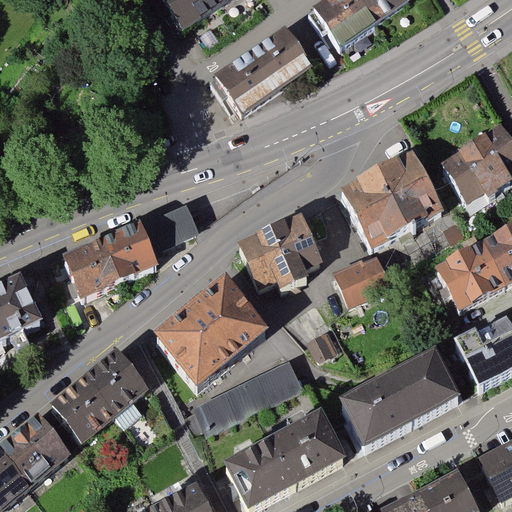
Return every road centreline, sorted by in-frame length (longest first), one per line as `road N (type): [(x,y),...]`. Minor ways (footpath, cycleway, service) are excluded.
road 1 (residential): [(0,423),(243,228),(320,184),(337,162),(338,121)]
road 2 (track): [(511,310),(376,381),(340,383),(307,371),(210,255)]
road 3 (tertiary): [(213,167),(0,245)]
road 4 (residential): [(511,414),(328,511)]
road 5 (residential): [(184,94),(320,0)]
road 6 (tertiary): [(471,45),(338,121)]
road 7 (tertiary): [(338,121),(213,167)]
